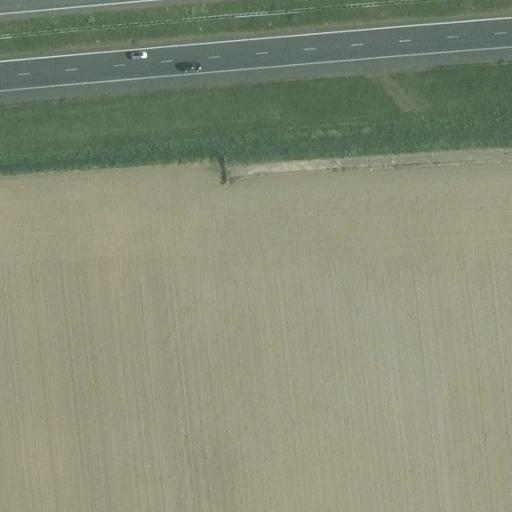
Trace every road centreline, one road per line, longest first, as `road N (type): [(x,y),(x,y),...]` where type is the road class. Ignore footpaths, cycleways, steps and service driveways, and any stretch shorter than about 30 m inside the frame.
road 1 (motorway): [(0,79),(511,34)]
road 2 (unclassified): [(248,172),(511,159)]
